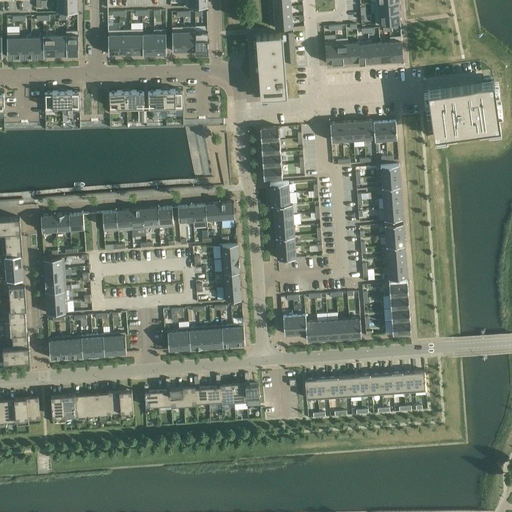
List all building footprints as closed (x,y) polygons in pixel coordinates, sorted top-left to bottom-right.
[(55,0),(56,11),(66,11),(70,11),(77,11),(78,11),(78,10),(77,10),(77,0),(55,0)] [(377,12),(375,12),(375,13),(399,11),(400,11),(398,0),(376,2),(377,12)] [(291,6),(274,7),(275,17),(292,16),(291,6)] [(399,11),(375,13),(375,24),(389,23),(400,22),(399,11)] [(292,16),(275,17),(276,28),(293,27),(292,16)] [(184,26),(172,26),(173,51),(173,50),(185,50),(184,26)] [(196,26),(184,26),(185,50),(196,50),(196,31),(196,26)] [(143,28),(131,29),(132,53),(143,52),(143,54),(143,33),(143,28)] [(109,29),(108,29),(109,54),(109,53),(120,53),(120,29),(109,29)] [(131,29),(120,29),(120,53),(132,53),(131,29)] [(79,30),(66,30),(66,35),(67,35),(67,55),(67,54),(78,54),(78,55),(79,55),(79,30)] [(196,50),(196,52),(209,52),(208,44),(209,44),(209,42),(209,40),(209,39),(208,39),(208,30),(207,30),(196,31),(196,50)] [(20,32),(7,32),(8,56),(8,57),(20,57),(20,37),(20,32)] [(166,33),(154,33),(155,53),(166,53),(167,53),(166,32),(165,32),(166,33)] [(143,33),(143,54),(144,54),(144,53),(155,53),(154,33),(143,33)] [(276,34),(256,35),(260,84),(263,84),(264,97),(288,95),(286,81),(279,81),(276,34)] [(44,35),(43,35),(43,36),(44,36),(44,55),(45,55),(56,54),(55,35),(44,35)] [(66,35),(55,35),(56,54),(67,54),(67,55),(67,35),(66,35)] [(401,35),(390,36),(392,60),(403,59),(401,35)] [(43,36),(32,37),(32,56),(44,56),(44,57),(45,57),(45,55),(44,55),(44,36),(43,36)] [(390,41),(380,41),(381,61),(392,60),(390,36),(390,41)] [(20,37),(20,57),(32,56),(32,37),(20,37)] [(347,37),(336,38),(338,62),(348,61),(347,37)] [(347,37),(348,61),(359,61),(359,62),(360,62),(358,41),(348,42),(347,37)] [(335,41),(325,41),(326,63),(338,62),(336,38),(335,38),(335,41)] [(369,40),(358,41),(360,62),(370,61),(369,40)] [(369,40),(370,61),(381,61),(380,41),(370,42),(369,40)] [(494,80),(428,90),(434,135),(500,126),(494,80)] [(156,90),(148,90),(148,110),(166,110),(165,89),(156,90)] [(175,89),(165,89),(166,110),(183,109),(183,90),(175,90),(175,89)] [(52,91),(45,91),(45,111),(51,111),(51,106),(63,106),(62,90),(58,90),(52,91)] [(67,90),(62,90),(63,106),(74,106),(74,110),(80,110),(80,91),(72,91),(72,90),(67,90)] [(117,91),(109,91),(110,111),(127,111),(127,90),(117,90),(117,91)] [(136,90),(127,90),(127,111),(145,110),(144,90),(136,91),(136,90)] [(373,119),(363,120),(364,138),(375,138),(374,121),(373,121),(373,119)] [(363,120),(352,121),(353,139),(364,138),(363,120)] [(385,120),(374,121),(375,138),(375,140),(386,139),(385,123),(385,120)] [(396,120),(385,120),(385,123),(386,139),(397,138),(396,120)] [(341,121),(330,122),(330,123),(331,141),(343,140),(341,121)] [(352,121),(341,121),(343,140),(353,139),(352,121)] [(279,126),(260,127),(261,140),(280,139),(279,126)] [(280,139),(261,140),(262,153),(281,152),(280,139)] [(281,152),(262,153),(263,165),(282,164),(281,152)] [(399,163),(381,165),(381,176),(400,174),(399,163)] [(282,164),(263,165),(264,178),(268,178),(283,177),(282,164)] [(400,174),(381,176),(382,187),(401,185),(400,174)] [(289,181),(270,182),(271,193),(289,192),(289,181)] [(401,185),(382,187),(383,197),(401,196),(401,185)] [(289,192),(271,193),(272,204),(274,203),(274,204),(290,203),(290,202),(289,192)] [(401,196),(383,197),(384,208),(402,207),(401,196)] [(234,201),(221,202),(222,220),(235,219),(234,201)] [(205,203),(205,204),(206,204),(207,221),(222,220),(221,202),(205,203)] [(290,203),(274,204),(275,215),(293,214),(292,202),(290,202),(290,203)] [(205,204),(192,205),(193,222),(207,221),(206,204),(205,204)] [(192,205),(178,206),(179,223),(193,222),(192,205)] [(159,206),(144,207),(146,228),(160,227),(158,207),(159,207),(159,206)] [(159,207),(158,207),(160,227),(174,226),(172,207),(172,206),(159,207)] [(144,207),(130,208),(132,229),(146,228),(144,207)] [(402,207),(384,208),(384,219),(403,218),(402,207)] [(130,208),(116,209),(116,210),(117,210),(118,230),(132,229),(130,208)] [(116,210),(103,211),(103,212),(104,231),(118,230),(117,210),(116,210)] [(70,213),(69,213),(71,231),(85,230),(83,213),(83,212),(70,213)] [(69,213),(55,214),(56,232),(71,231),(69,213),(70,213),(69,213)] [(55,214),(41,215),(42,233),(56,232),(55,214)] [(293,214),(275,215),(275,226),(294,224),(293,214)] [(20,217),(0,218),(0,232),(0,233),(21,231),(20,217)] [(403,222),(385,223),(386,235),(404,233),(403,222)] [(294,224),(275,226),(276,236),(295,235),(294,224)] [(21,231),(0,233),(1,245),(6,244),(22,243),(21,231)] [(404,233),(386,235),(386,245),(405,244),(404,233)] [(295,235),(276,236),(277,247),(295,246),(295,235)] [(223,243),(220,244),(221,258),(239,256),(238,242),(237,242),(223,243)] [(7,255),(5,255),(5,256),(21,255),(23,255),(22,243),(6,244),(7,255)] [(405,244),(386,245),(387,256),(406,255),(405,244)] [(295,246),(277,247),(278,258),(296,257),(295,246)] [(21,255),(5,256),(6,268),(22,267),(21,255)] [(406,255),(387,256),(388,267),(406,266),(406,255)] [(44,258),(44,269),(55,268),(65,267),(64,256),(58,257),(44,258)] [(239,256),(221,258),(222,272),(239,271),(240,271),(239,256)] [(406,266),(388,267),(389,278),(407,277),(406,266)] [(22,267),(6,268),(7,280),(23,279),(22,267)] [(55,268),(44,269),(45,280),(66,278),(65,267),(55,268)] [(239,271),(222,272),(223,286),(240,285),(239,271)] [(66,278),(45,280),(46,290),(46,291),(67,289),(72,289),(71,284),(66,284),(66,278)] [(408,281),(389,282),(390,295),(409,294),(408,281)] [(240,285),(223,286),(224,300),(241,298),(240,285)] [(25,286),(9,287),(10,299),(26,298),(25,286)] [(46,290),(45,290),(46,302),(57,301),(67,300),(67,299),(67,289),(46,291),(46,290)] [(409,294),(390,295),(391,308),(409,306),(409,294)] [(11,311),(9,311),(9,312),(25,310),(27,310),(26,298),(10,299),(11,311)] [(57,301),(46,302),(47,313),(68,311),(67,300),(57,301)] [(409,306),(391,308),(392,320),(410,319),(409,306)] [(25,310),(9,312),(10,323),(26,322),(25,310)] [(294,314),(283,315),(285,334),(296,333),(294,314)] [(305,314),(294,314),(296,333),(306,332),(307,332),(306,324),(306,321),(305,321),(305,314)] [(360,317),(349,318),(350,337),(362,336),(360,317)] [(349,318),(338,319),(340,337),(350,337),(349,318)] [(338,319),(327,320),(329,338),(340,337),(338,319)] [(410,319),(392,320),(393,334),(411,332),(410,319)] [(317,320),(306,321),(306,324),(307,332),(306,332),(306,334),(307,340),(318,339),(317,320)] [(327,320),(317,320),(318,339),(329,338),(327,320)] [(10,323),(5,323),(6,335),(27,334),(26,322),(10,323)] [(244,323),(233,324),(233,332),(234,343),(234,344),(245,343),(244,323)] [(233,324),(222,325),(222,333),(222,334),(223,345),(224,345),(234,344),(234,343),(233,332),(233,324)] [(211,325),(200,326),(201,347),(212,346),(211,325)] [(222,325),(211,325),(212,346),(224,346),(224,345),(223,345),(222,334),(222,333),(222,325)] [(200,326),(189,327),(190,348),(201,347),(200,326)] [(189,327),(178,328),(179,348),(190,348),(189,327)] [(178,328),(167,328),(168,331),(169,348),(169,349),(179,348),(178,328)] [(114,332),(103,333),(105,354),(116,353),(114,332)] [(125,332),(114,332),(116,353),(127,352),(127,351),(125,334),(125,332)] [(27,334),(6,335),(6,336),(13,336),(13,347),(29,345),(28,333),(27,334)] [(103,333),(92,334),(94,355),(105,354),(103,333)] [(92,334),(81,335),(83,355),(83,356),(94,355),(92,334)] [(81,335),(70,336),(72,356),(83,355),(81,335)] [(59,336),(49,337),(50,358),(61,357),(59,336)] [(70,336),(59,336),(61,357),(72,356),(70,336)] [(13,347),(3,347),(3,353),(4,362),(30,360),(29,345),(13,347)] [(425,370),(414,371),(415,390),(426,389),(425,370)] [(414,371),(403,372),(404,391),(415,390),(414,371)] [(403,372),(392,373),(393,391),(404,391),(403,372)] [(381,373),(371,374),(372,393),(383,392),(381,373)] [(392,373),(381,373),(383,392),(393,391),(392,373)] [(371,374),(360,375),(361,394),(372,393),(371,374)] [(360,375),(349,376),(350,394),(361,394),(360,375)] [(338,376),(327,377),(329,396),(340,395),(338,376)] [(349,376),(338,376),(340,395),(350,394),(349,376)] [(327,377),(317,378),(318,397),(329,396),(327,377)] [(317,378),(305,379),(307,398),(318,397),(317,378)] [(221,386),(220,386),(221,400),(221,402),(234,401),(233,382),(221,383),(221,386)] [(245,382),(233,382),(234,401),(247,400),(247,398),(246,384),(245,384),(245,382)] [(250,383),(246,384),(247,398),(260,398),(259,383),(250,383)] [(149,385),(144,385),(146,406),(158,405),(159,405),(158,390),(157,390),(149,391),(149,385)] [(195,385),(183,386),(184,405),(197,404),(197,402),(196,387),(195,387),(195,385)] [(296,385),(284,387),(286,398),(298,397),(296,385)] [(183,386),(170,387),(171,389),(172,406),(184,405),(183,386)] [(199,387),(196,387),(197,402),(209,401),(208,386),(199,387)] [(217,386),(208,386),(209,401),(221,400),(220,386),(217,386)] [(132,389),(120,390),(122,411),(134,410),(132,389)] [(167,389),(158,390),(159,405),(171,404),(171,406),(172,406),(171,389),(170,389),(167,389)] [(108,392),(98,393),(99,414),(110,413),(109,390),(108,390),(108,392)] [(120,390),(109,390),(110,413),(111,413),(111,412),(122,411),(120,390)] [(75,393),(63,394),(65,415),(76,414),(76,415),(75,393)] [(75,393),(76,415),(88,415),(86,394),(75,394),(75,393)] [(98,393),(86,394),(88,415),(99,414),(98,393)] [(63,394),(52,395),(53,416),(65,415),(63,394)] [(27,396),(15,397),(17,418),(28,417),(27,396)] [(38,396),(27,396),(28,417),(40,417),(38,396)] [(15,399),(4,400),(6,421),(17,420),(17,418),(15,397),(15,399)]
